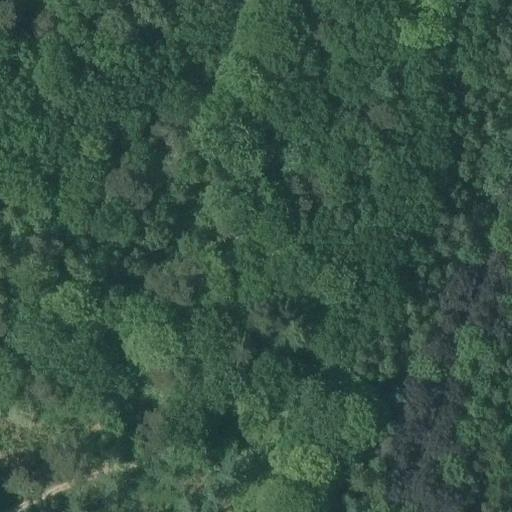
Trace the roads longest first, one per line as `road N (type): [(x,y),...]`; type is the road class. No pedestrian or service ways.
road 1 (tertiary): [(389,511),(511,170)]
road 2 (track): [(0,489),(234,430),(325,383)]
road 3 (track): [(0,203),(126,257),(276,355)]
road 4 (unknown): [(445,511),(511,300)]
road 5 (track): [(325,383),(453,416)]
